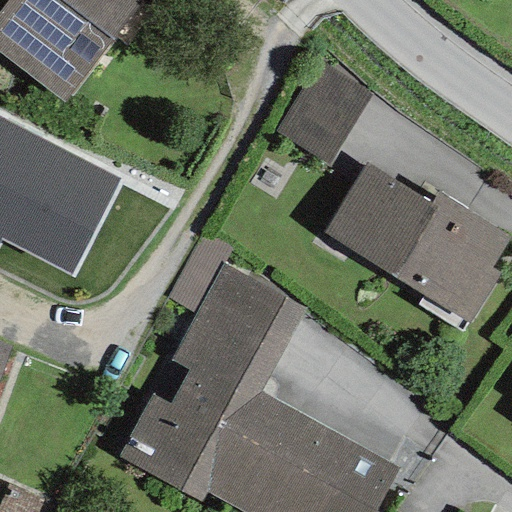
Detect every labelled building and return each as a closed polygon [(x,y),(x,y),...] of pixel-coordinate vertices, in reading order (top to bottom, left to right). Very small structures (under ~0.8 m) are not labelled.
[(0,56),(64,105),(143,0),(6,0),(0,9),(0,56)] [(328,167),(371,92),(315,61),(272,135),(328,167)] [(122,182),(0,117),(0,242),(2,239),(72,276),(122,182)] [(365,165),(353,184),(322,234),(466,324),(497,274),(489,269),(501,250),(508,239),(436,194),(429,205),(365,165)] [(164,298),(194,315),(224,263),(232,250),(203,233),(164,298)] [(373,511),(397,469),(259,394),(306,307),(224,263),(194,315),(170,359),(188,369),(169,404),(151,395),(117,458),(199,503),(204,493),(239,511),(373,511)] [(0,374),(11,345),(0,341),(0,374)] [(9,483),(0,503),(0,511),(44,511),(50,501),(9,483)]
